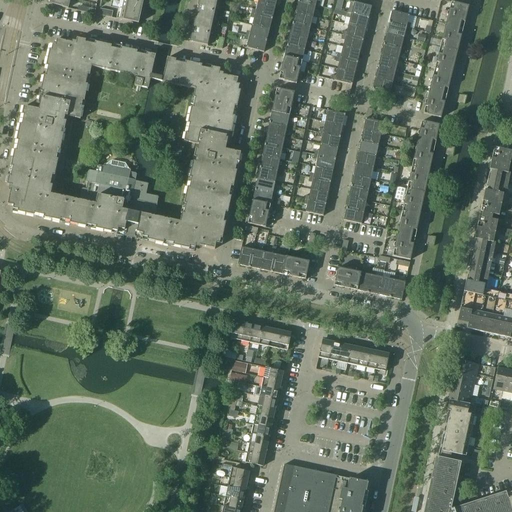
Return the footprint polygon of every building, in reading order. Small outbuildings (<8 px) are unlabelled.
[(69,0),(50,0),(49,4),(68,9),(69,0)] [(126,0),(123,0),(120,20),(119,20),(138,24),(143,3),(126,0)] [(211,0),(198,0),(194,20),(212,24),(217,1),(211,0)] [(276,0),(258,0),(257,4),(275,8),(276,0)] [(298,2),(295,13),(312,17),(314,10),(318,11),(319,7),(298,2)] [(451,2),(445,25),(463,29),(468,7),(451,2)] [(368,19),(371,7),(353,3),(352,10),(348,9),(348,10),(347,13),(368,19)] [(275,8),(257,4),(255,10),(252,9),(251,14),(272,19),(275,8)] [(113,12),(100,9),(99,15),(111,18),(113,12)] [(391,12),(388,23),(410,28),(411,24),(407,23),(409,16),(391,12)] [(295,13),(292,24),(313,29),(314,25),(311,24),(312,17),(295,13)] [(365,30),(368,19),(347,13),(346,17),(346,18),(349,19),(348,25),(365,30)] [(272,19),(251,14),(250,18),(253,19),(252,26),(269,30),(272,19)] [(194,20),(189,42),(207,46),(212,24),(194,20)] [(410,28),(388,23),(386,34),(403,39),(405,32),(408,33),(410,28)] [(292,24),(289,35),(307,40),(309,33),(312,34),(313,29),(292,24)] [(365,30),(348,25),(346,32),(343,31),(342,35),(363,41),(365,30)] [(445,25),(440,47),(457,52),(463,29),(445,25)] [(269,30),(252,26),(250,32),(246,32),(245,36),(266,41),(269,30)] [(403,39),(386,34),(383,45),(404,50),(405,46),(402,45),(403,39)] [(305,46),(307,40),(289,35),(287,46),(308,51),(309,47),(305,46)] [(363,41),(342,35),(341,40),(344,41),(342,47),(360,52),(363,41)] [(266,41),(245,36),(244,40),(248,41),(246,48),(263,53),(266,41)] [(64,130),(66,122),(64,122),(65,116),(80,120),(82,111),(80,111),(82,101),(84,102),(87,85),(85,85),(87,75),(89,76),(91,67),(136,77),(134,86),(135,87),(147,89),(148,89),(155,56),(146,54),(146,56),(137,54),(137,52),(121,48),(120,50),(111,48),(111,46),(95,43),(94,45),(85,43),(85,41),(77,39),(75,44),(56,40),(55,46),(52,45),(51,50),(49,50),(46,66),(48,66),(46,76),(44,76),(40,92),(42,93),(41,97),(39,96),(37,105),(40,105),(38,110),(23,107),(22,115),(24,116),(21,126),(19,125),(16,141),(18,142),(16,151),(14,151),(10,167),(12,167),(10,177),(8,177),(7,185),(11,186),(7,205),(13,207),(12,210),(18,211),(17,213),(33,216),(34,214),(44,216),(43,218),(60,222),(60,220),(70,222),(69,224),(78,226),(85,227),(86,225),(96,228),(95,230),(111,233),(112,231),(117,232),(118,229),(123,230),(143,234),(142,237),(147,239),(147,241),(163,244),(163,242),(173,244),(173,246),(189,250),(189,248),(195,249),(195,246),(214,250),(216,244),(219,244),(220,239),(222,239),(225,223),(223,223),(225,213),(227,214),(231,198),(229,197),(231,187),(233,188),(236,172),(234,171),(236,162),(238,162),(240,153),(225,150),(226,145),(228,146),(230,138),(228,137),(229,133),(231,133),(234,117),(232,117),(235,107),(237,107),(240,91),(238,91),(239,85),(236,85),(237,79),(219,75),(220,70),(211,68),(210,70),(201,68),(201,66),(185,62),(185,64),(179,63),(175,85),(195,89),(193,98),(195,98),(193,108),(191,107),(187,124),(189,124),(187,134),(185,133),(183,142),(198,145),(197,150),(195,150),(194,157),(195,158),(194,163),(192,162),(189,178),(191,179),(189,189),(187,188),(183,204),(185,205),(183,214),(181,214),(180,222),(154,217),(158,198),(157,196),(157,197),(147,195),(149,184),(135,181),(136,175),(135,174),(130,172),(130,171),(129,169),(129,170),(125,164),(112,161),(111,161),(105,165),(105,164),(103,165),(103,167),(99,167),(99,166),(98,166),(96,166),(96,171),(96,172),(89,171),(86,182),(87,183),(85,189),(83,189),(81,190),(79,201),(50,195),(52,186),(50,186),(52,176),(54,177),(58,160),(56,160),(58,150),(60,151),(63,134),(61,134),(62,130),(64,130)] [(404,50),(383,45),(380,56),(398,61),(400,54),(403,55),(404,50)] [(307,55),(308,51),(287,46),(284,57),(301,62),(303,55),(307,56),(307,55)] [(360,52),(342,47),(341,54),(337,53),(336,58),(357,63),(360,52)] [(440,47),(434,70),(452,74),(457,52),(440,47)] [(475,60),(477,52),(470,51),(468,58),(475,60)] [(380,56),(377,67),(399,73),(400,68),(396,67),(398,61),(380,56)] [(284,57),(278,80),(296,84),(301,62),(284,57)] [(162,82),(173,85),(175,85),(179,63),(180,61),(167,58),(162,82)] [(357,63),(336,58),(335,62),(338,63),(337,70),(354,74),(357,63)] [(399,73),(377,67),(375,78),(392,83),(394,76),(397,77),(399,73)] [(354,74),(337,70),(335,76),(332,75),(330,80),(346,84),(351,85),(354,74)] [(434,70),(428,92),(446,96),(452,74),(434,70)] [(392,83),(375,78),(372,90),(377,91),(393,95),(394,90),(391,89),(392,83)] [(276,89),(271,112),(289,116),(294,93),(276,89)] [(428,92),(426,103),(423,114),(440,119),(446,96),(428,92)] [(464,105),(466,97),(459,95),(457,103),(464,105)] [(340,114),(334,112),(323,110),(322,115),(326,116),(324,123),(342,126),(345,115),(340,114)] [(289,116),(271,112),(269,123),(290,127),(291,123),(288,122),(289,116)] [(386,124),(365,119),(362,131),(380,135),(382,128),(385,128),(386,124)] [(421,122),(419,132),(416,145),(434,148),(439,126),(421,122)] [(290,127),(269,123),(267,134),(284,138),(286,131),(289,132),(290,127)] [(342,126),(324,123),(323,129),(319,129),(319,133),(340,138),(342,126)] [(380,135),(362,131),(360,142),(381,146),(382,142),(379,141),(380,135)] [(340,138),(319,133),(318,137),(321,138),(320,145),(337,149),(340,138)] [(284,138),(267,134),(264,145),(285,150),(286,145),(283,145),(284,138)] [(381,146),(360,142),(358,153),(375,157),(377,150),(380,151),(381,146)] [(285,150),(264,145),(262,156),(280,160),(281,153),(285,154),(285,150)] [(337,149),(320,145),(318,152),(315,151),(314,155),(335,160),(337,149)] [(416,145),(411,167),(429,171),(434,148),(416,145)] [(453,149),(447,147),(445,155),(452,156),(453,149)] [(511,153),(511,151),(494,148),(489,170),(491,170),(508,173),(511,153)] [(375,157),(358,153),(355,164),(376,169),(377,164),(374,164),(375,157)] [(335,160),(314,155),(313,160),(316,160),(315,167),(332,171),(335,160)] [(280,160),(262,156),(259,168),(281,173),(282,168),(278,167),(280,160)] [(376,169),(355,164),(353,176),(371,179),(372,172),(376,173),(376,169)] [(332,171),(315,167),(313,174),(310,174),(309,178),(330,183),(332,171)] [(411,167),(407,189),(424,193),(429,171),(411,167)] [(281,173),(259,168),(257,179),(275,183),(276,176),(280,177),(281,173)] [(491,170),(491,173),(489,173),(487,180),(508,184),(510,173),(508,173),(491,170)] [(369,186),(371,179),(353,176),(350,187),(372,191),(373,187),(369,186)] [(330,183),(309,178),(308,182),(311,183),(310,190),(328,194),(330,183)] [(275,183),(257,179),(255,190),(276,195),(277,190),(273,190),(275,183)] [(508,184),(487,180),(486,187),(487,188),(487,190),(487,191),(503,195),(505,196),(508,184)] [(372,191),(350,187),(348,198),(366,202),(367,195),(371,196),(372,191)] [(407,189),(402,212),(419,215),(424,193),(407,189)] [(276,195),(255,190),(252,201),(270,205),(271,198),(275,199),(276,195)] [(328,194),(310,190),(308,197),(305,196),(304,200),(325,205),(328,194)] [(503,195),(487,191),(487,190),(485,190),(480,212),(482,213),(481,218),(479,217),(474,239),(476,240),(476,239),(493,243),(493,242),(498,221),(491,220),(492,215),(499,216),(503,195)] [(444,193),(437,192),(435,199),(442,201),(444,193)] [(364,209),(366,202),(348,198),(346,209),(367,214),(368,209),(364,209)] [(325,205),(304,200),(303,204),(307,205),(305,213),(323,216),(325,205)] [(252,201),(247,224),(265,228),(270,205),(252,201)] [(366,218),(367,214),(346,209),(343,221),(361,225),(362,217),(366,218)] [(402,212),(397,234),(415,238),(419,215),(402,212)] [(397,234),(392,257),(410,261),(415,238),(397,234)] [(434,238),(427,236),(426,244),(433,246),(433,242),(434,240),(434,238)] [(476,239),(476,240),(474,250),(493,254),(495,243),(493,242),(493,243),(476,239)] [(248,249),(241,248),(237,265),(249,268),(253,247),(249,246),(248,249)] [(258,248),(253,247),(249,268),(260,270),(264,252),(257,251),(258,248)] [(271,273),(276,251),(271,250),(271,254),(264,252),(260,270),(271,273)] [(474,250),(473,253),(472,253),(470,260),(491,264),(493,254),(474,250)] [(282,275),(286,257),(279,256),(280,252),(276,251),(271,273),(282,275)] [(309,262),(286,257),(282,275),(305,280),(309,262)] [(491,264),(470,260),(469,267),(470,267),(470,271),(488,275),(491,264)] [(360,273),(337,268),(333,286),(356,291),(360,273)] [(367,275),(360,273),(356,291),(367,293),(372,272),(367,271),(367,275)] [(488,275),(470,271),(469,274),(467,274),(466,281),(481,284),(481,285),(484,286),(486,286),(488,275)] [(376,273),(372,272),(367,293),(378,296),(382,278),(375,276),(376,273)] [(389,279),(382,278),(378,296),(390,298),(394,277),(390,276),(389,279)] [(398,278),(394,277),(390,298),(401,301),(405,283),(398,281),(398,278)] [(481,284),(466,281),(465,286),(480,289),(481,285),(481,284)] [(511,295),(484,289),(484,286),(481,285),(480,289),(465,286),(458,317),(463,318),(463,314),(470,316),(476,317),(475,320),(480,321),(484,322),(484,319),(491,320),(497,321),(497,325),(501,326),(505,327),(506,323),(511,324),(511,295)] [(463,314),(463,318),(458,317),(456,327),(467,329),(470,316),(463,314)] [(476,317),(470,316),(467,329),(477,332),(480,321),(475,320),(476,317)] [(484,322),(480,321),(477,332),(488,334),(491,320),(484,319),(484,322)] [(239,320),(238,322),(233,321),(230,339),(240,341),(244,321),(239,320)] [(497,321),(491,320),(488,334),(498,336),(501,326),(497,325),(497,321)] [(249,322),(244,321),(240,341),(249,343),(253,326),(249,325),(249,322)] [(505,327),(501,326),(498,336),(509,339),(511,324),(506,323),(505,327)] [(257,324),(257,326),(253,326),(249,343),(258,345),(263,325),(257,324)] [(268,326),(263,325),(258,345),(268,347),(271,330),(267,329),(268,326)] [(276,328),(276,331),(271,330),(268,347),(277,349),(281,329),(276,328)] [(287,330),(281,329),(277,349),(287,351),(291,334),(286,333),(287,330)] [(326,341),(322,340),(318,358),(328,360),(332,340),(327,339),(326,341)] [(337,362),(341,345),(337,344),(338,341),(332,340),(328,360),(337,362)] [(347,364),(351,344),(346,343),(345,345),(341,345),(337,362),(342,363),(347,364)] [(356,345),(351,344),(347,364),(356,366),(360,349),(356,348),(356,345)] [(365,347),(364,349),(360,349),(356,366),(366,368),(370,348),(365,347)] [(375,349),(370,348),(366,368),(375,370),(379,353),(375,352),(375,349)] [(224,357),(236,360),(237,355),(237,352),(226,349),(224,357)] [(253,351),(248,350),(245,362),(251,363),(253,351)] [(389,352),(383,351),(383,353),(379,353),(375,370),(385,372),(389,352)] [(245,374),(247,364),(233,361),(232,371),(245,374)] [(459,361),(457,361),(455,371),(475,375),(477,365),(459,361)] [(283,372),(265,368),(263,378),(283,383),(284,377),(282,377),(283,372)] [(507,371),(497,369),(493,389),(503,391),(507,371)] [(475,375),(455,371),(453,381),(473,385),(475,375)] [(511,392),(511,372),(507,371),(503,391),(511,393),(511,392)] [(283,383),(263,378),(261,388),(278,391),(279,387),(282,388),(283,383)] [(473,385),(453,381),(451,392),(471,396),(473,385)] [(278,391),(261,388),(259,397),(279,401),(280,396),(278,395),(278,391)] [(471,396),(451,392),(449,401),(469,405),(471,396)] [(279,401),(259,397),(257,406),(274,410),(275,406),(278,407),(279,401)] [(235,411),(237,402),(229,400),(227,410),(231,411),(235,411)] [(469,405),(449,401),(447,411),(450,412),(441,452),(440,459),(449,461),(451,454),(461,456),(470,416),(473,417),(475,406),(469,405)] [(274,410),(257,406),(255,416),(275,420),(276,415),(274,414),(274,410)] [(275,420),(255,416),(253,425),(270,429),(271,425),(274,425),(275,420)] [(270,429),(253,425),(251,434),(271,439),(272,434),(269,433),(270,429)] [(271,439),(251,434),(249,444),(266,448),(267,444),(270,444),(271,439)] [(266,448),(249,444),(247,453),(267,458),(268,452),(265,452),(266,448)] [(473,450),(471,458),(479,460),(480,452),(473,450)] [(267,458),(247,453),(245,463),(262,467),(263,462),(266,463),(267,458)] [(511,511),(506,495),(453,511),(446,511),(457,462),(449,461),(440,459),(437,458),(424,511),(511,511)] [(283,511),(293,467),(284,465),(273,511),(283,511)] [(361,511),(367,484),(367,483),(337,477),(337,476),(293,467),(283,511),(361,511)] [(249,472),(231,468),(229,478),(249,483),(250,477),(248,477),(249,472)] [(249,483),(229,478),(227,488),(245,492),(245,487),(248,488),(249,483)] [(245,492),(227,488),(225,497),(245,502),(246,496),(244,496),(245,492)] [(245,502),(225,497),(223,507),(241,510),(241,506),(244,507),(245,502)]
